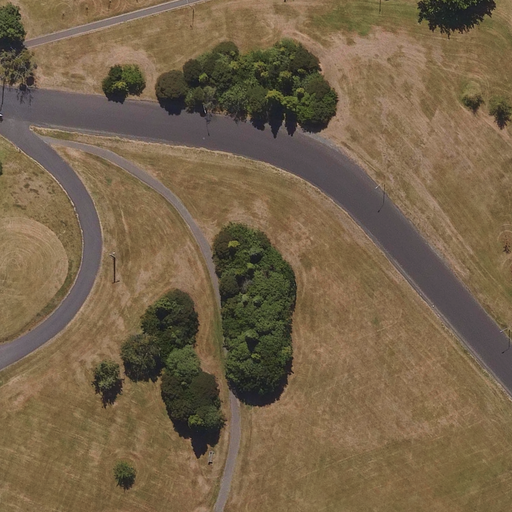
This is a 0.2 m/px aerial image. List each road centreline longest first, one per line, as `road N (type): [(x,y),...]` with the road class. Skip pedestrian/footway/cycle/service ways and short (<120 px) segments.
road 1 (residential): [(3,100),(240,135),(311,158),(348,183),(511,369)]
road 2 (residential): [(3,100),(15,128),(79,192),(92,249),(78,292),(58,319),(0,359)]
